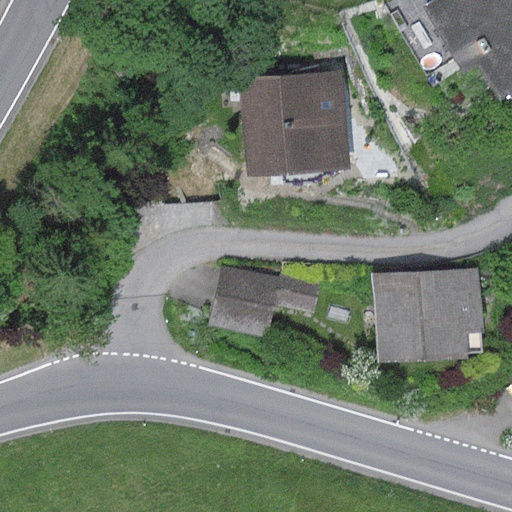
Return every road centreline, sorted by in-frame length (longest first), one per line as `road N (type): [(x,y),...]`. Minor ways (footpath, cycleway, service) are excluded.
road 1 (residential): [(511,210),(463,246),(394,252),(223,239),(172,252),(146,274),(123,380)]
road 2 (tertiary): [(511,481),(302,418),(123,380)]
road 3 (tertiary): [(123,380),(59,385),(0,404)]
